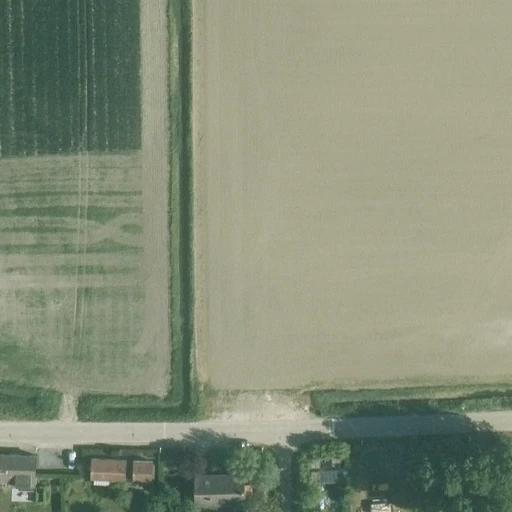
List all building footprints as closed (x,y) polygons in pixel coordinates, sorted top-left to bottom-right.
[(0,485),(35,487),(35,455),(0,454),(0,485)] [(119,486),(120,481),(125,481),(126,460),(91,459),(91,479),(93,479),(93,485),(119,486)] [(153,462),(133,461),(133,480),(153,481),(153,462)] [(195,477),(195,503),(245,502),(244,476),(195,477)] [(389,501),(371,502),(371,511),(387,511),(390,511),(389,501)]
